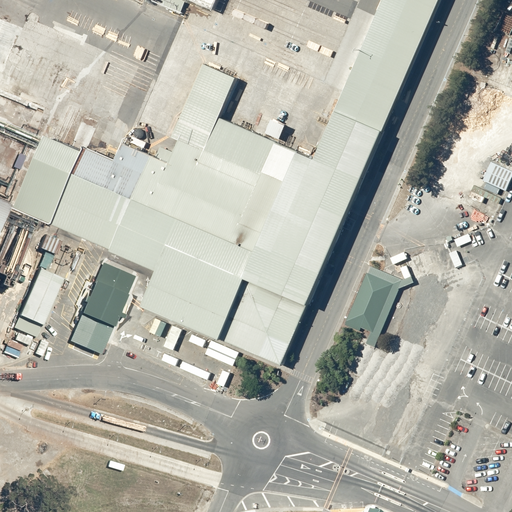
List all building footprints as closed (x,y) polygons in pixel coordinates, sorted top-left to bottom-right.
[(143,301),(274,357),(428,0),(376,0),(311,152),(215,111),(232,72),(197,57),(157,152),(118,135),(110,153),(43,125),(9,204),(157,268),(143,301)] [(216,17),(223,0),(152,0),(182,13),(186,4),(216,17)] [(508,165),(486,155),(478,175),(499,184),(508,165)] [(456,267),(450,270),(441,247),(408,260),(414,276),(406,279),(373,264),(348,322),(373,333),(369,343),(368,342),(355,374),(386,387),(380,400),(386,402),(373,431),(393,440),(411,398),(420,402),(427,384),(434,369),(415,362),(429,328),(443,295),(445,294),(475,283),(467,263),(465,264),(459,250),(450,253),(456,267)] [(53,270),(31,261),(6,321),(28,330),(53,270)] [(118,285),(88,272),(74,307),(104,320),(118,285)] [(113,324),(82,311),(69,341),(100,354),(113,324)] [(21,346),(7,340),(2,351),(17,357),(21,346)]
